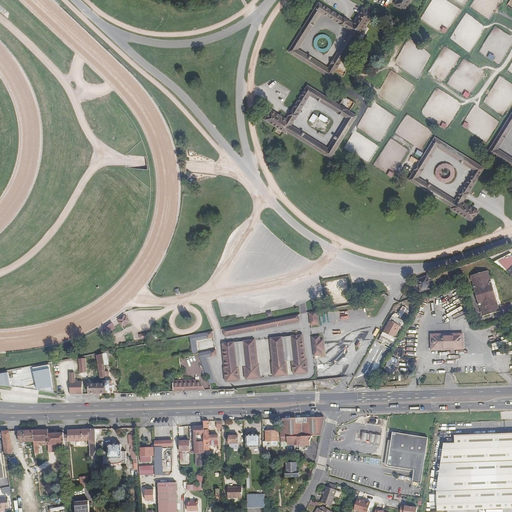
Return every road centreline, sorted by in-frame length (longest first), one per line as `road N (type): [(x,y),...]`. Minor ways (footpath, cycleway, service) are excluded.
road 1 (primary): [(0,416),(333,408)]
road 2 (primary): [(332,397),(0,405)]
road 3 (unknown): [(353,247),(313,226),(275,190),(260,160),(251,125),(253,57),(284,0)]
road 4 (unknown): [(275,190),(207,297),(135,299)]
road 5 (track): [(257,0),(209,28),(182,33),(145,32),(97,12),(93,19)]
road 6 (primary): [(511,390),(332,397)]
road 7 (primary): [(333,408),(511,403)]
road 8 (track): [(100,162),(64,83),(0,21)]
road 9 (track): [(100,162),(51,237),(0,277)]
road 10 (track): [(100,162),(216,169),(238,160)]
road 11 (unknown): [(511,230),(450,253),(381,255)]
